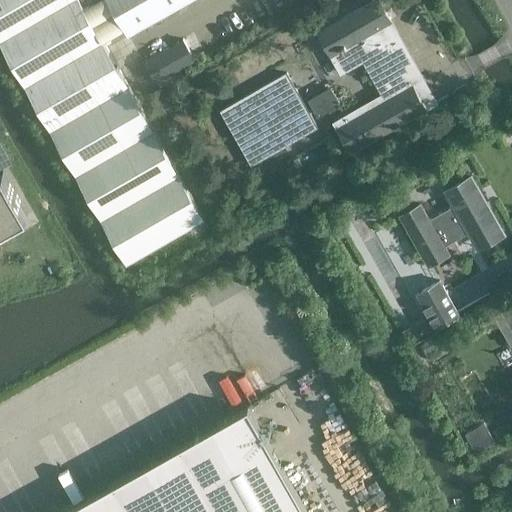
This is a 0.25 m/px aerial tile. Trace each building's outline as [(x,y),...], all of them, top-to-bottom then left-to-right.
[(206,218),(82,0),(0,0),(0,39),(127,263),(206,218)] [(188,0),(112,0),(131,33),(188,0)] [(447,95),(446,94),(421,108),(410,87),(417,83),(392,38),(391,39),(384,27),(392,23),(379,0),(319,33),(332,54),(360,39),(393,96),(339,127),(351,149),(447,95)] [(195,60),(183,39),(146,61),(158,82),(195,60)] [(286,73),(255,90),(286,140),(316,122),(286,73)] [(331,87),(308,99),(318,117),(341,104),(331,87)] [(181,96),(163,92),(159,106),(177,111),(181,96)] [(0,230),(28,215),(3,171),(0,172),(0,230)] [(453,205),(428,219),(420,205),(401,216),(427,263),(447,252),(443,247),(476,228),(484,243),(503,232),(473,176),(445,191),(453,205)] [(459,313),(440,279),(417,293),(436,326),(459,313)] [(395,348),(434,327),(429,315),(389,337),(395,348)] [(57,511),(307,511),(248,405),(57,511)] [(494,441),(490,433),(468,445),(473,453),(494,441)]
